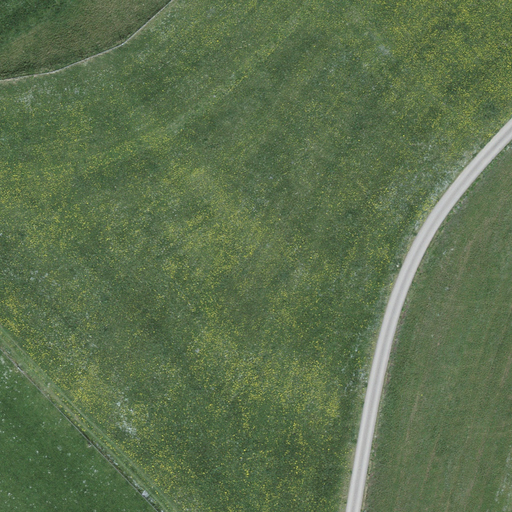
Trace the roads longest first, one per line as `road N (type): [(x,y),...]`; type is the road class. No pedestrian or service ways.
road 1 (track): [(353,511),(382,356),(408,270),(444,206),(511,129)]
road 2 (track): [(0,329),(171,511)]
